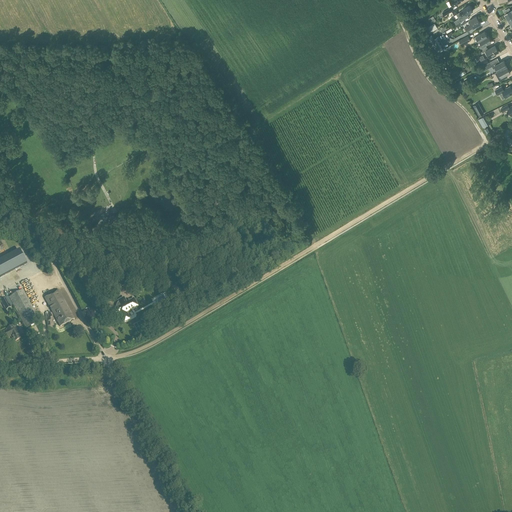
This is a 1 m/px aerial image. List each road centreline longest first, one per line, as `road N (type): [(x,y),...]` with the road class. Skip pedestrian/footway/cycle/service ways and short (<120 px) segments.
road 1 (track): [(491,141),(139,350),(13,361)]
road 2 (unclassified): [(188,511),(0,164)]
road 3 (unknown): [(384,0),(408,29),(428,75),(467,108),(484,145)]
